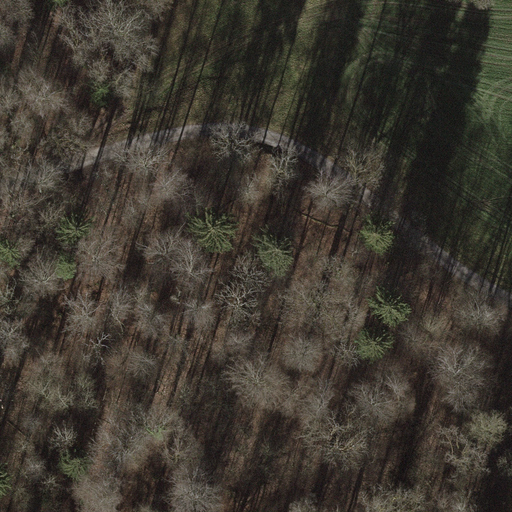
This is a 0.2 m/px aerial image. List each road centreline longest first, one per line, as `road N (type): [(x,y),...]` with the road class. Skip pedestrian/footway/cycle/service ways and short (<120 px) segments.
road 1 (track): [(511,300),(446,265),(312,153),(246,130),(170,135),(0,186)]
road 2 (unknown): [(0,291),(123,348),(511,497)]
